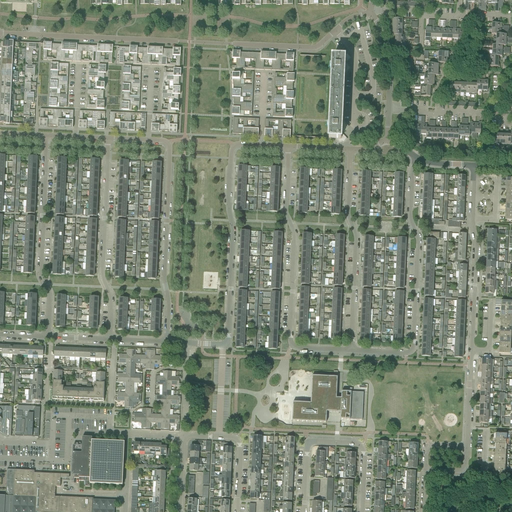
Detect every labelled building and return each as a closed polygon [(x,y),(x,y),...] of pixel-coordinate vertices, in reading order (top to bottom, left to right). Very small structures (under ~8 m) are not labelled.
[(474,3),(473,0),(465,0),(465,10),(469,11),(469,5),(470,5),(470,3),(474,3)] [(473,0),(474,3),(478,3),(477,5),(478,5),(478,11),(482,11),(482,0),(473,0)] [(482,0),(482,11),(486,11),(486,6),(487,6),(487,3),(491,4),(490,0),(482,0)] [(490,0),(491,4),(494,4),(494,6),(495,6),(495,12),(499,12),(499,8),(499,0),(490,0)] [(499,0),(499,8),(503,9),(503,3),(504,3),(504,1),(507,1),(508,1),(507,0),(499,0)] [(43,50),(44,50),(43,60),(47,60),(47,50),(51,50),(51,44),(52,44),(52,43),(44,42),(43,50)] [(26,43),(26,57),(32,57),(32,56),(33,49),(36,49),(37,44),(26,43)] [(62,45),(61,61),(69,61),(69,59),(65,59),(65,51),(69,51),(69,44),(62,43),(62,45)] [(51,44),(51,50),(56,51),(56,61),(61,61),(62,45),(52,44),(51,44)] [(69,59),(69,61),(76,62),(77,45),(77,44),(69,44),(69,51),(73,51),(73,59),(69,59)] [(77,45),(76,62),(81,62),(82,52),(87,52),(87,46),(77,45)] [(97,46),(97,63),(100,63),(101,53),(105,53),(105,45),(97,45),(97,46)] [(105,45),(105,53),(109,53),(108,63),(112,63),(112,53),(113,46),(105,45)] [(87,46),(87,52),(92,52),(92,62),(97,63),(97,46),(87,46)] [(130,48),(129,54),(133,54),(133,64),(136,64),(137,62),(137,59),(137,54),(137,48),(137,47),(130,46),(130,48)] [(130,48),(119,47),(118,64),(124,64),(124,56),(129,56),(129,54),(130,48)] [(148,49),(147,65),(150,65),(151,55),(155,55),(155,47),(148,47),(147,49),(148,49)] [(137,48),(137,54),(142,54),(142,65),(147,65),(148,49),(147,49),(137,48)] [(173,50),(172,59),(173,59),(173,56),(177,56),(176,66),(180,66),(180,56),(181,49),(173,48),(173,50)] [(163,49),(162,66),(167,66),(167,59),(172,59),(173,50),(163,49)] [(232,51),(232,53),(230,52),(231,59),(236,59),(236,66),(232,66),(232,69),(239,69),(240,53),(240,51),(232,51)] [(261,52),(261,54),(260,70),(264,70),(264,60),(268,60),(268,53),(261,52)] [(240,53),(239,69),(244,69),(245,59),(250,59),(250,53),(240,53)] [(250,53),(250,59),(255,60),(255,70),(260,70),(261,54),(250,53)] [(286,55),(286,63),(290,63),(289,71),(293,71),(294,61),(294,54),(286,53),(286,55)] [(332,57),(330,98),(342,98),(343,71),(344,72),(346,73),(350,69),(345,64),(351,58),(347,54),(346,55),(341,53),(339,57),(332,57)] [(276,54),(275,71),(280,71),(281,61),(286,61),(286,63),(286,55),(276,54)] [(32,57),(26,57),(25,63),(28,63),(28,65),(25,65),(25,70),(35,71),(36,65),(32,65),(32,58),(35,59),(35,56),(32,56),(32,57)] [(68,64),(58,64),(51,63),(50,71),(52,71),(58,71),(58,67),(66,68),(66,72),(68,72),(68,64)] [(88,69),(88,73),(104,73),(104,74),(106,74),(106,66),(99,65),(98,70),(88,69)] [(141,67),(131,67),(123,66),(123,74),(124,74),(131,75),(131,71),(141,71),(141,67)] [(174,69),(173,73),(163,73),(163,76),(179,77),(181,77),(181,69),(174,69)] [(25,78),(24,84),(31,84),(31,85),(33,86),(34,83),(31,83),(31,76),(35,76),(35,71),(25,70),(25,72),(25,75),(25,76),(28,76),(27,78),(25,78)] [(64,82),(68,82),(68,77),(60,77),(61,72),(58,72),(58,71),(52,71),(52,74),(51,81),(64,82)] [(232,79),(243,80),(243,72),(235,72),(235,74),(232,74),(232,79)] [(104,73),(88,73),(88,78),(98,78),(98,83),(94,83),(105,84),(104,84),(104,74),(104,73)] [(287,74),(285,74),(285,78),(277,78),(277,73),(275,73),(274,81),(293,82),(294,82),(294,74),(287,74)] [(124,74),(124,85),(140,85),(140,80),(130,80),(131,75),(124,74)] [(179,77),(163,76),(163,81),(173,82),(173,87),(179,87),(179,77)] [(243,80),(232,79),(233,79),(233,89),(233,90),(253,90),(253,85),(241,85),(241,80),(243,80)] [(51,81),(50,81),(50,89),(51,89),(59,89),(59,85),(68,86),(68,82),(64,82),(51,81)] [(293,82),(274,81),(274,86),(286,87),(286,92),(292,92),(293,82)] [(31,84),(24,84),(24,90),(27,90),(27,92),(24,92),(24,97),(34,98),(34,93),(31,92),(31,85),(31,84)] [(124,85),(124,92),(130,92),(130,93),(132,93),(132,89),(137,89),(140,89),(140,85),(124,85)] [(51,89),(51,99),(64,100),(67,100),(67,95),(57,94),(57,89),(59,89),(51,89)] [(233,90),(233,89),(232,89),(232,97),(233,97),(242,97),(242,94),(250,94),(250,98),(252,98),(253,90),(233,90)] [(104,91),(87,90),(87,96),(97,96),(97,101),(95,101),(103,102),(103,101),(104,91)] [(124,92),(123,102),(139,103),(140,98),(129,98),(130,93),(130,92),(124,92)] [(162,94),(162,99),(169,99),(169,104),(168,104),(178,105),(179,95),(162,94)] [(34,98),(24,97),(24,103),(26,103),(26,105),(23,105),(23,111),(30,111),(30,113),(32,113),(32,110),(30,110),(30,103),(34,103),(34,98)] [(233,97),(233,107),(252,108),(252,103),(240,103),(240,98),(242,98),(242,97),(233,97)] [(342,98),(330,98),(329,139),(335,139),(337,144),(342,142),(343,143),(347,139),(342,133),(347,128),(344,123),(342,125),(341,125),(342,98)] [(51,99),(49,99),(49,107),(56,107),(57,103),(64,103),(64,107),(67,108),(67,100),(64,100),(51,99)] [(273,99),(273,109),(276,109),(276,104),(285,105),(285,110),(283,110),(291,110),(292,100),(273,99)] [(103,102),(95,101),(95,105),(87,105),(87,108),(97,109),(104,109),(105,101),(103,101),(103,102)] [(123,102),(122,102),(121,110),(129,110),(129,106),(139,107),(139,103),(123,102)] [(178,105),(168,104),(168,110),(162,110),(162,112),(175,113),(176,110),(179,111),(179,105),(178,105)] [(233,107),(232,107),(232,115),(239,115),(240,111),(252,112),(252,108),(233,107)] [(40,109),(40,119),(39,127),(47,127),(47,126),(47,120),(43,119),(44,109),(40,109)] [(276,109),(273,109),(273,117),(285,117),(285,118),(292,118),(293,110),(291,110),(283,110),(283,114),(275,113),(276,109)] [(53,120),(47,120),(47,126),(57,126),(58,126),(58,110),(53,110),(53,120)] [(69,121),(65,120),(65,128),(73,128),(73,121),(73,111),(70,110),(69,121)] [(30,111),(23,111),(23,117),(26,117),(26,119),(23,119),(23,125),(33,125),(33,120),(29,119),(30,113),(30,111)] [(79,111),(79,121),(79,129),(86,129),(86,128),(87,121),(83,121),(83,111),(79,111)] [(86,128),(97,128),(97,112),(92,112),(92,122),(87,121),(86,128)] [(97,128),(96,129),(104,130),(105,122),(105,120),(101,120),(101,115),(105,115),(105,112),(97,112),(97,128)] [(120,129),(120,123),(115,123),(115,113),(110,112),(109,129),(120,129)] [(120,129),(120,131),(127,131),(128,113),(124,113),(124,123),(120,123),(120,129)] [(140,124),(135,124),(135,130),(145,130),(146,114),(141,114),(140,124)] [(152,114),(151,124),(151,132),(159,132),(159,131),(159,125),(155,125),(156,114),(152,114)] [(164,125),(159,125),(159,131),(169,131),(169,125),(170,125),(170,118),(170,115),(165,115),(164,125)] [(169,131),(169,133),(177,133),(177,125),(178,115),(174,115),(173,125),(170,125),(169,125),(169,131)] [(12,118),(0,117),(0,123),(6,124),(6,125),(10,125),(10,124),(12,124),(12,118)] [(243,129),(238,128),(238,118),(233,118),(232,134),(243,135),(243,129)] [(243,135),(243,136),(250,136),(251,129),(247,129),(247,121),(251,121),(251,119),(244,118),(244,121),(243,121),(243,129),(243,135)] [(255,129),(251,129),(250,136),(258,137),(258,129),(259,119),(255,119),(255,129)] [(265,119),(265,129),(264,137),(272,137),(272,136),(272,130),(268,130),(269,120),(265,119)] [(272,130),(272,136),(282,136),(283,120),(278,120),(278,130),(272,130)] [(290,138),(290,131),(291,121),(283,120),(282,136),(282,138),(290,138)] [(454,259),(454,262),(463,263),(463,260),(465,260),(465,254),(455,253),(455,259),(454,259)] [(463,263),(454,262),(457,263),(457,265),(456,265),(456,271),(459,271),(459,272),(466,272),(467,265),(463,265),(463,263)] [(497,288),(485,287),(485,294),(488,294),(488,298),(493,298),(494,290),(497,290),(497,288)] [(38,347),(38,356),(43,356),(43,355),(46,355),(46,350),(43,350),(43,347),(38,347)] [(131,359),(131,350),(127,349),(127,355),(117,354),(117,357),(119,357),(119,359),(131,359)] [(141,355),(140,360),(150,360),(151,349),(146,349),(146,350),(146,356),(141,355)] [(155,349),(151,349),(150,360),(162,361),(162,359),(164,359),(164,357),(155,356),(155,351),(155,349)] [(131,350),(131,359),(140,360),(141,355),(135,355),(136,350),(131,350)] [(131,359),(119,359),(119,361),(117,361),(116,363),(126,364),(126,369),(130,369),(131,359)] [(131,359),(130,369),(135,369),(135,364),(140,364),(140,360),(131,359)] [(140,360),(140,364),(143,364),(143,365),(144,367),(145,367),(145,370),(149,370),(150,360),(140,360)] [(162,361),(150,360),(149,370),(154,370),(154,365),(164,365),(164,363),(162,363),(162,361)] [(130,369),(126,369),(126,374),(116,374),(116,376),(118,376),(118,378),(130,379),(130,369)] [(135,369),(130,369),(130,379),(140,379),(140,377),(142,377),(142,375),(135,374),(135,369)] [(167,381),(167,371),(163,371),(163,376),(155,376),(155,381),(167,381)] [(167,371),(167,381),(179,382),(179,380),(181,380),(181,377),(172,377),(172,371),(167,371)] [(302,403),(293,402),(292,421),(326,423),(326,412),(340,412),(340,419),(362,420),(363,393),(341,392),(341,398),(336,398),(337,377),(312,376),(311,385),(311,403),(310,403),(310,404),(302,404),(302,403)] [(130,379),(118,378),(118,380),(116,380),(116,382),(125,383),(125,388),(129,388),(130,379)] [(130,379),(129,388),(134,388),(134,383),(142,384),(142,381),(139,381),(140,379),(130,379)] [(52,399),(104,402),(104,391),(103,391),(103,388),(104,389),(104,388),(105,383),(96,383),(94,383),(94,388),(96,388),(95,391),(93,391),(91,391),(86,390),(81,390),(76,390),(70,390),(66,390),(63,389),(61,389),(61,387),(63,387),(64,382),(64,381),(62,381),(53,381),(53,386),(54,386),(54,389),(53,389),(52,399)] [(167,381),(155,381),(155,385),(162,385),(162,391),(166,391),(167,381)] [(179,382),(167,381),(166,391),(171,391),(171,386),(181,386),(181,384),(179,384),(179,382)] [(129,388),(125,388),(125,393),(115,393),(115,395),(117,395),(117,397),(129,398),(129,388)] [(134,388),(129,388),(129,398),(139,398),(139,396),(141,396),(141,394),(134,394),(134,388)] [(166,391),(162,391),(162,396),(155,395),(154,400),(166,400),(166,391)] [(166,391),(166,400),(180,401),(181,396),(171,396),(171,391),(166,391)] [(41,396),(28,395),(28,401),(26,400),(26,403),(31,404),(31,401),(41,401),(41,396)] [(129,398),(117,397),(117,399),(115,399),(115,402),(125,402),(124,407),(124,409),(128,409),(129,398)] [(139,398),(129,398),(128,409),(132,410),(133,409),(133,408),(133,405),(136,405),(137,402),(141,403),(141,401),(139,400),(139,398)] [(166,400),(154,400),(154,404),(162,404),(161,410),(165,410),(166,400)] [(180,401),(166,400),(165,410),(170,410),(170,405),(180,405),(180,403),(180,401)] [(5,407),(0,406),(0,432),(6,436),(11,436),(12,407),(5,406),(5,407)] [(17,416),(17,421),(16,420),(15,436),(38,437),(40,407),(17,406),(20,411),(16,411),(16,416),(17,416)] [(146,419),(146,409),(142,409),(142,414),(132,413),(132,416),(134,416),(134,418),(146,419)] [(146,409),(146,419),(156,419),(156,415),(151,414),(151,409),(146,409)] [(156,415),(156,419),(165,420),(165,410),(161,410),(161,415),(156,415)] [(165,410),(165,420),(180,420),(180,416),(170,415),(170,410),(165,410)] [(146,419),(134,418),(134,420),(132,420),(132,422),(141,423),(141,428),(141,430),(145,430),(146,419)] [(156,419),(146,419),(145,430),(150,430),(150,428),(150,423),(155,423),(156,419)] [(165,420),(156,419),(155,423),(161,424),(160,429),(160,431),(165,431),(165,420)] [(165,420),(165,431),(169,431),(169,429),(169,424),(179,424),(180,420),(165,420)] [(498,434),(495,434),(495,439),(508,440),(508,437),(510,437),(510,431),(498,431),(498,434)] [(73,452),(72,474),(72,475),(74,475),(74,478),(79,478),(79,477),(82,477),(82,481),(86,481),(85,487),(90,487),(90,484),(122,485),(123,479),(124,442),(96,441),(92,440),(92,437),(82,437),(82,446),(75,445),(75,452),(73,452)] [(190,452),(199,452),(199,446),(202,446),(202,442),(194,442),(194,446),(191,446),(190,452)] [(139,452),(140,443),(134,443),(134,448),(131,448),(131,453),(134,453),(134,452),(139,452)] [(220,451),(220,454),(231,454),(232,447),(228,447),(228,444),(221,443),(221,447),(223,447),(223,451),(220,451)] [(161,453),(160,453),(160,455),(166,456),(166,458),(169,458),(169,449),(167,449),(167,447),(161,446),(161,453)] [(318,451),(316,451),(316,458),(324,458),(327,458),(328,448),(318,447),(318,451)] [(346,459),(355,460),(356,453),(351,453),(352,449),(345,449),(345,451),(346,453),(347,453),(346,459)] [(0,495),(0,511),(114,511),(115,510),(115,508),(115,500),(93,499),(93,498),(86,498),(79,498),(55,497),(55,494),(55,489),(55,487),(59,487),(60,487),(61,478),(46,477),(41,477),(41,478),(36,478),(34,478),(34,473),(34,471),(7,469),(7,470),(7,480),(6,484),(6,492),(8,495),(10,495),(10,496),(0,495)] [(324,471),(315,470),(315,477),(323,477),(323,478),(326,478),(326,475),(323,475),(324,471)]
